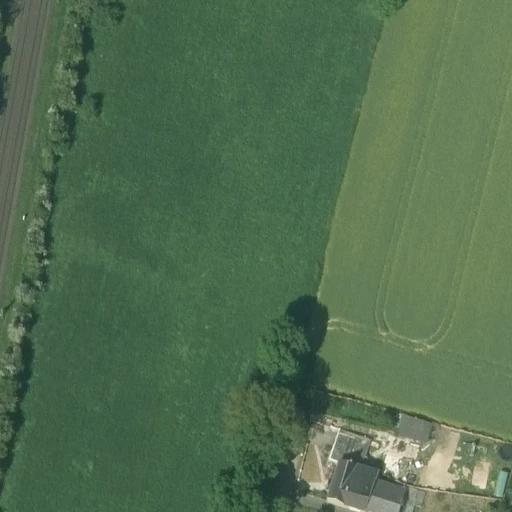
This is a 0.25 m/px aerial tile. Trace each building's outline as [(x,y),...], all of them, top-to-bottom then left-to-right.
[(426,426),(401,419),(396,438),(420,444),(426,426)] [(369,443),(338,432),(332,449),(363,460),(369,443)] [(363,460),(332,449),(328,462),(338,466),(339,465),(359,472),(363,460)] [(359,472),(339,465),(338,466),(327,503),(356,511),(364,511),(374,485),(377,477),(359,472)] [(374,485),(364,511),(398,511),(402,499),(404,495),(374,485)] [(416,493),(405,490),(404,495),(402,499),(413,503),(416,493)] [(424,496),(416,493),(413,503),(412,508),(419,511),(424,496)]
